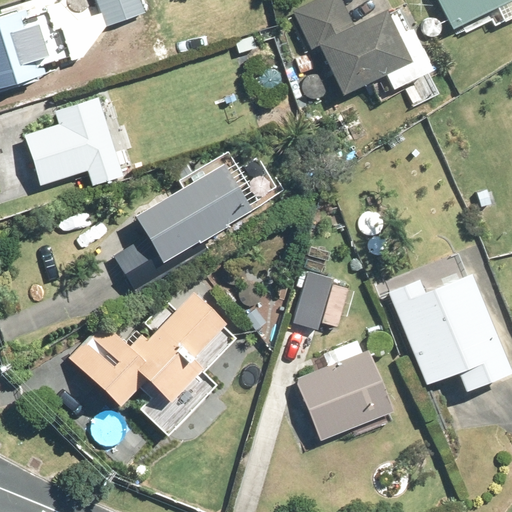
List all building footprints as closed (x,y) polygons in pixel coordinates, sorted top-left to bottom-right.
[(94,0),(103,25),(141,12),(136,0),(94,0)] [(336,97),(404,63),(379,12),(349,26),(336,0),(312,0),(288,12),(307,51),(312,48),(336,97)] [(434,0),(449,30),(507,0),(434,0)] [(27,14),(25,8),(0,15),(0,85),(49,72),(46,61),(64,56),(50,7),(27,14)] [(307,54),(295,57),(300,71),(311,67),(307,54)] [(36,183),(83,169),(87,183),(119,173),(94,94),(51,107),(55,122),(20,133),(36,183)] [(295,166),(285,170),(289,179),(299,174),(295,166)] [(191,245),(219,228),(218,226),(242,211),(216,167),(130,218),(156,262),(189,242),(191,245)] [(488,184),(475,189),(479,203),(492,198),(488,184)] [(304,270),(289,323),(314,330),(329,278),(304,270)] [(447,309),(433,278),(382,299),(422,392),(498,359),(493,346),(495,345),(475,297),(447,309)] [(145,397),(134,408),(162,435),(206,388),(190,375),(196,369),(185,358),(219,322),(187,290),(140,339),(135,335),(123,347),(99,324),(64,359),(113,406),(133,386),(145,397)] [(362,351),(290,381),(314,441),(386,411),(362,351)] [(206,421),(222,437),(237,422),(221,406),(206,421)]
